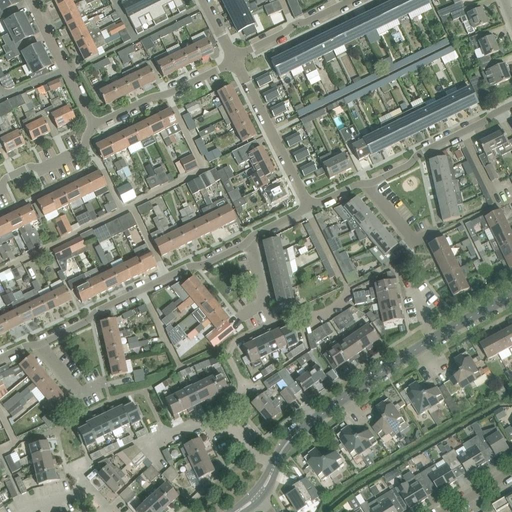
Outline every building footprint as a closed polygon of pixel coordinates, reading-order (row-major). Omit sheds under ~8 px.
[(0,0),(0,18),(5,16),(2,11),(19,3),(17,0),(0,0)] [(53,0),(58,8),(72,2),(70,0),(53,0)] [(58,8),(62,17),(76,10),(87,5),(97,0),(98,0),(85,0),(74,6),(72,2),(58,8)] [(143,16),(135,0),(131,0),(122,5),(135,30),(141,27),(142,27),(138,19),(143,16)] [(152,21),(153,21),(159,18),(150,0),(135,0),(143,16),(148,14),(152,21)] [(162,7),(167,4),(165,0),(150,0),(159,18),(165,15),(166,15),(162,7)] [(180,0),(165,0),(167,4),(172,2),(176,9),(177,9),(184,6),(180,0)] [(222,0),(228,10),(242,3),(240,0),(222,0)] [(400,0),(399,0),(390,5),(397,19),(407,14),(400,0)] [(413,0),(400,0),(407,14),(418,9),(413,0)] [(427,0),(413,0),(418,9),(429,3),(427,0)] [(228,10),(233,21),(247,14),(252,11),(247,1),(242,3),(228,10)] [(264,7),(268,16),(282,10),(278,1),(264,7)] [(62,17),(67,26),(80,19),(86,16),(84,12),(89,10),(87,5),(76,10),(62,17)] [(390,5),(379,10),(386,24),(397,19),(390,5)] [(184,6),(177,9),(180,14),(186,11),(184,6)] [(451,13),(450,14),(453,21),(460,18),(462,24),(469,21),(473,29),(487,24),(481,9),(470,13),(467,7),(469,6),(451,13)] [(440,18),(450,14),(451,13),(448,7),(437,12),(440,18)] [(379,10),(368,15),(375,29),(386,24),(379,10)] [(114,13),(111,14),(114,21),(120,18),(117,12),(114,13)] [(22,14),(5,23),(10,34),(27,25),(26,22),(26,21),(24,17),(23,17),(22,14)] [(247,14),(233,21),(238,32),(253,25),(247,14)] [(368,15),(358,20),(365,34),(375,29),(368,15)] [(189,17),(182,21),(185,27),(192,23),(189,17)] [(67,26),(71,35),(85,28),(96,23),(93,18),(83,23),(80,19),(67,26)] [(358,20),(347,25),(354,40),(365,34),(358,20)] [(185,27),(182,21),(175,25),(178,31),(185,27)] [(71,35),(75,43),(89,37),(100,31),(96,23),(85,28),(71,35)] [(75,43),(80,52),(126,29),(122,23),(114,27),(113,25),(100,31),(89,37),(75,43)] [(10,34),(2,38),(6,45),(8,44),(9,47),(12,52),(25,46),(22,41),(33,36),(31,33),(32,32),(30,28),(29,28),(27,25),(10,34)] [(347,25),(336,30),(343,45),(346,51),(357,45),(354,40),(347,25)] [(141,27),(135,30),(137,35),(144,32),(141,27)] [(126,29),(80,52),(84,61),(98,55),(96,50),(121,37),(124,43),(131,40),(126,29)] [(165,29),(157,33),(160,39),(166,50),(168,49),(167,47),(171,45),(166,36),(168,35),(165,29)] [(336,30),(326,36),(333,50),(343,45),(336,30)] [(160,39),(157,33),(150,37),(149,36),(141,41),(142,43),(145,50),(146,52),(155,47),(153,43),(160,39)] [(480,34),(471,38),(468,39),(474,52),(477,59),(479,58),(482,65),(491,61),(489,55),(498,51),(492,37),(481,41),(479,35),(481,34),(480,34)] [(326,36),(315,41),(322,55),(333,50),(326,36)] [(213,37),(194,46),(201,60),(214,53),(211,47),(217,44),(213,37)] [(447,39),(435,44),(438,50),(449,44),(447,39)] [(315,41),(304,46),(311,60),(322,55),(315,41)] [(435,44),(425,49),(427,55),(438,50),(435,44)] [(6,55),(5,56),(8,62),(15,58),(22,54),(28,64),(45,55),(40,45),(28,51),(25,46),(12,52),(6,55)] [(132,46),(125,49),(129,56),(136,52),(132,46)] [(194,46),(182,52),(188,66),(201,60),(194,46)] [(304,46),(294,51),(301,66),(303,71),(308,81),(319,76),(311,60),(304,46)] [(441,58),(455,51),(452,46),(438,53),(441,58)] [(129,56),(125,49),(117,54),(121,60),(121,59),(124,65),(130,62),(128,56),(129,56)] [(425,49),(414,55),(417,60),(427,55),(425,49)] [(294,51),(283,56),(290,71),(292,76),(303,71),(301,66),(294,51)] [(182,52),(169,58),(176,72),(188,66),(182,52)] [(428,58),(430,63),(441,58),(438,53),(428,58)] [(45,55),(28,64),(33,75),(29,76),(31,81),(48,73),(46,68),(50,66),(45,55)] [(176,72),(169,58),(162,62),(159,55),(154,58),(157,64),(163,78),(176,72)] [(414,55),(403,60),(406,65),(417,60),(414,55)] [(278,75),(281,80),(282,82),(293,77),(292,76),(290,71),(283,56),(272,62),(278,75)] [(107,58),(100,62),(103,69),(111,65),(107,58)] [(428,58),(417,63),(420,69),(430,63),(428,58)] [(403,60),(393,65),(395,70),(406,65),(403,60)] [(93,66),(96,72),(103,69),(100,62),(93,66)] [(417,63),(407,68),(409,74),(420,69),(417,63)] [(480,67),(485,79),(488,88),(510,79),(503,64),(492,69),(490,63),(480,66),(480,67)] [(393,65),(382,70),(385,76),(395,70),(393,65)] [(355,69),(361,81),(364,86),(374,81),(371,76),(369,71),(362,74),(359,67),(355,69)] [(121,74),(124,80),(131,93),(143,87),(137,74),(134,68),(121,74)] [(149,68),(137,74),(143,87),(156,81),(149,68)] [(402,77),(407,87),(414,84),(409,74),(407,68),(396,74),(398,79),(402,77)] [(382,70),(371,76),(374,81),(385,76),(382,70)] [(11,89),(16,87),(9,74),(4,76),(0,78),(0,82),(2,86),(4,89),(8,90),(11,89)] [(268,74),(255,80),(259,89),(272,82),(268,74)] [(396,74),(385,79),(387,84),(398,79),(396,74)] [(385,79),(374,84),(377,89),(381,88),(384,94),(390,90),(387,84),(385,79)] [(47,85),(51,92),(61,87),(58,80),(47,85)] [(113,86),(112,86),(118,100),(131,93),(124,80),(120,82),(119,83),(113,86)] [(361,81),(350,86),(353,91),(364,86),(361,81)] [(470,82),(446,91),(448,96),(472,86),(470,82)] [(374,84),(363,89),(366,95),(377,89),(374,84)] [(472,87),(478,99),(483,97),(478,84),(472,87)] [(51,92),(47,85),(43,87),(46,93),(48,92),(52,101),(50,102),(52,106),(48,109),(44,110),(47,117),(51,115),(53,120),(57,129),(66,125),(54,100),(55,100),(51,92)] [(118,100),(112,86),(99,92),(106,106),(118,100)] [(216,102),(219,107),(224,106),(237,99),(230,86),(217,93),(221,100),(216,102)] [(353,91),(350,86),(346,88),(340,91),(342,96),(353,91)] [(275,88),(262,95),(266,103),(280,97),(275,88)] [(363,89),(353,94),(356,100),(366,95),(363,89)] [(469,89),(458,94),(465,108),(477,103),(469,89)] [(340,91),(329,96),(331,102),(342,96),(340,91)] [(353,94),(342,100),(345,105),(356,100),(353,94)] [(458,94),(448,99),(455,114),(465,108),(458,94)] [(21,95),(8,101),(12,110),(25,105),(21,95)] [(329,96),(318,102),(321,107),(331,102),(329,96)] [(311,105),(307,107),(310,112),(321,107),(318,102),(316,97),(308,101),(311,105)] [(59,98),(55,100),(54,100),(66,125),(75,120),(69,106),(64,109),(59,98)] [(435,98),(424,103),(422,98),(412,102),(414,108),(427,102),(429,106),(437,103),(435,98)] [(218,108),(224,120),(230,118),(243,111),(237,99),(224,106),(219,107),(218,108)] [(448,99),(437,104),(444,119),(455,114),(448,99)] [(345,105),(342,100),(327,107),(330,113),(345,105)] [(0,105),(0,116),(1,118),(9,135),(16,149),(25,145),(18,131),(13,134),(5,115),(13,112),(12,110),(8,101),(0,105)] [(185,107),(189,114),(200,108),(196,101),(185,107)] [(283,103),(270,109),(274,118),(287,112),(283,103)] [(424,104),(413,109),(423,129),(433,124),(426,110),(424,104)] [(437,104),(426,110),(433,124),(444,119),(437,104)] [(310,112),(307,107),(296,112),(299,117),(310,112)] [(382,124),(403,114),(401,108),(380,118),(382,124)] [(170,109),(158,115),(172,145),(177,143),(173,135),(181,132),(178,124),(175,118),(170,109)] [(325,115),(323,109),(312,115),(314,120),(325,115)] [(413,109),(402,114),(412,135),(423,129),(413,109)] [(33,110),(29,112),(34,123),(41,137),(50,133),(43,119),(39,121),(33,110)] [(232,123),(236,130),(249,123),(243,111),(230,118),(224,120),(227,126),(232,123)] [(34,123),(29,112),(25,114),(27,119),(22,122),(25,128),(27,132),(32,141),(41,137),(34,123)] [(183,117),(187,124),(193,121),(190,117),(189,114),(183,117)] [(402,114),(392,120),(394,125),(401,140),(412,135),(402,114)] [(158,115),(145,121),(153,136),(160,133),(167,147),(172,145),(158,115)] [(300,120),(303,126),(314,120),(312,115),(300,120)] [(9,135),(1,118),(0,118),(0,128),(2,132),(0,132),(0,140),(6,154),(16,149),(9,135)] [(381,125),(384,131),(391,145),(401,140),(394,125),(392,120),(381,125)] [(133,127),(140,143),(153,136),(145,121),(133,127)] [(193,121),(187,124),(190,132),(196,129),(193,121)] [(249,123),(236,130),(243,143),(256,136),(249,123)] [(307,125),(304,127),(306,131),(308,136),(309,138),(313,137),(310,131),(307,125)] [(212,126),(202,131),(202,132),(199,134),(201,138),(215,132),(212,126)] [(131,154),(143,148),(140,143),(133,127),(120,134),(128,149),(131,154)] [(346,128),(339,132),(344,143),(351,140),(346,128)] [(384,131),(373,136),(380,150),(391,145),(384,131)] [(511,148),(504,131),(492,137),(498,149),(503,146),(507,154),(511,151),(511,148)] [(369,155),(362,141),(358,132),(352,135),(356,144),(351,146),(358,161),(369,155)] [(298,133),(285,140),(289,148),(302,142),(298,133)] [(115,155),(128,149),(120,134),(108,140),(115,155)] [(373,136),(362,141),(369,155),(380,150),(373,136)] [(498,149),(492,137),(480,142),(486,154),(479,157),(485,168),(492,182),(499,179),(491,162),(496,159),(492,152),(498,149)] [(195,141),(198,149),(204,146),(201,138),(195,141)] [(103,161),(115,155),(108,140),(95,146),(103,161)] [(204,146),(198,149),(202,156),(205,155),(208,163),(212,162),(222,157),(218,148),(208,153),(206,149),(215,146),(213,142),(204,146)] [(248,144),(234,151),(238,159),(244,156),(243,154),(252,150),(248,144)] [(246,155),(253,167),(257,165),(268,160),(261,147),(253,152),(246,155)] [(305,147),(292,154),(296,163),(310,156),(305,147)] [(462,150),(468,162),(472,159),(467,148),(462,150)] [(344,154),(333,159),(340,174),(351,169),(344,154)] [(181,162),(187,174),(198,169),(192,156),(181,162)] [(430,161),(433,174),(454,169),(451,156),(430,161)] [(119,161),(122,169),(127,178),(131,175),(126,165),(123,159),(119,161)] [(324,168),(326,173),(329,179),(340,174),(333,159),(322,165),(324,168)] [(472,171),(473,173),(478,171),(472,159),(468,162),(472,171)] [(257,190),(259,189),(269,184),(265,177),(274,172),(268,160),(257,165),(253,167),(256,174),(250,177),(257,190)] [(117,171),(122,169),(119,161),(114,164),(117,171)] [(312,162),(299,169),(304,177),(317,170),(312,162)] [(138,170),(142,177),(147,175),(144,167),(138,170)] [(152,167),(147,169),(149,174),(151,177),(156,175),(154,172),(154,171),(152,167)] [(162,167),(154,171),(154,172),(156,175),(160,185),(161,186),(169,183),(162,167)] [(317,177),(326,173),(324,168),(315,173),(317,177)] [(204,189),(209,197),(213,195),(209,187),(216,184),(215,182),(221,180),(217,172),(215,169),(198,177),(199,178),(204,189)] [(217,172),(221,180),(222,182),(228,180),(223,169),(217,172)] [(435,186),(452,182),(456,181),(454,169),(433,174),(435,186)] [(474,186),(479,184),(483,182),(478,171),(473,173),(468,175),(474,186)] [(99,172),(87,178),(94,193),(97,198),(108,192),(106,187),(107,187),(99,172)] [(146,180),(151,190),(160,185),(156,175),(151,177),(146,180)] [(87,178),(74,184),(81,199),(94,193),(87,178)] [(204,189),(199,178),(186,184),(192,195),(204,189)] [(222,182),(232,203),(237,201),(232,191),(234,191),(228,180),(222,182)] [(435,186),(438,198),(455,194),(452,182),(435,186)] [(479,184),(484,195),(489,193),(483,182),(479,184)] [(117,189),(124,203),(136,197),(129,183),(117,189)] [(74,184),(62,190),(69,205),(81,199),(74,184)] [(269,184),(259,189),(262,195),(265,194),(268,198),(272,207),(279,204),(277,201),(286,197),(280,184),(271,189),(269,184)] [(62,190),(49,196),(57,211),(69,205),(62,190)] [(104,205),(107,213),(117,209),(110,193),(105,196),(108,203),(107,203),(107,204),(104,205)] [(489,193),(484,195),(485,197),(490,206),(494,204),(489,193)] [(438,198),(441,210),(458,206),(455,194),(438,198)] [(57,211),(49,196),(37,202),(44,217),(57,211)] [(343,209),(351,218),(365,207),(356,197),(347,205),(344,208),(343,209)] [(243,198),(237,201),(232,203),(238,216),(241,212),(242,206),(246,204),(243,198)] [(141,216),(153,210),(153,208),(150,202),(137,208),(141,216)] [(187,216),(198,239),(211,233),(203,218),(198,220),(194,213),(192,214),(189,207),(188,207),(186,203),(182,205),(184,209),(187,216)] [(88,212),(88,213),(93,211),(90,204),(85,206),(88,212)] [(158,205),(153,208),(153,210),(157,218),(159,221),(164,218),(158,205)] [(17,212),(27,233),(31,240),(34,248),(35,249),(42,245),(34,229),(32,230),(29,224),(37,221),(29,206),(17,212)] [(216,212),(223,227),(236,221),(228,206),(216,212)] [(458,206),(441,210),(444,222),(461,218),(458,206)] [(351,218),(359,228),(373,217),(365,207),(351,218)] [(184,209),(179,212),(183,219),(187,216),(184,209)] [(486,231),(491,228),(507,221),(502,210),(489,217),(488,214),(480,218),(486,231)] [(17,212),(4,218),(12,233),(19,229),(22,235),(27,233),(17,212)] [(92,221),(88,212),(76,218),(80,227),(92,221)] [(203,218),(211,233),(223,227),(216,212),(203,218)] [(118,220),(124,232),(127,238),(131,236),(127,230),(136,225),(130,213),(118,220)] [(65,215),(60,218),(68,234),(75,230),(72,226),(70,227),(65,215)] [(198,239),(187,216),(183,219),(181,220),(184,227),(179,230),(186,245),(198,239)] [(316,220),(322,231),(326,229),(321,217),(316,220)] [(359,228),(367,237),(381,226),(373,217),(359,228)] [(0,238),(12,233),(4,218),(0,219),(0,238)] [(68,234),(60,218),(55,220),(59,228),(57,229),(61,237),(68,234)] [(112,238),(124,232),(118,220),(106,226),(112,238)] [(491,228),(496,239),(511,231),(507,221),(491,228)] [(158,231),(163,229),(159,222),(154,224),(158,231)] [(473,227),(470,222),(466,224),(468,229),(472,238),(477,235),(473,227)] [(304,226),(309,236),(314,234),(309,223),(304,226)] [(106,226),(93,232),(99,244),(112,238),(106,226)] [(367,237),(375,247),(389,235),(381,226),(367,237)] [(322,231),(327,242),(331,240),(336,237),(333,231),(328,233),(326,229),(322,231)] [(179,230),(166,236),(174,251),(186,245),(179,230)] [(496,239),(501,249),(511,243),(511,231),(496,239)] [(309,236),(315,247),(319,244),(314,234),(309,236)] [(389,235),(375,247),(383,257),(397,245),(389,235)] [(174,251),(166,236),(154,242),(161,257),(174,251)] [(87,252),(85,247),(80,237),(68,243),(73,253),(75,257),(87,252)] [(430,245),(435,256),(450,248),(445,238),(430,245)] [(263,243),(266,255),(281,252),(281,251),(278,239),(263,243)] [(25,243),(29,252),(35,249),(34,248),(31,240),(25,243)] [(327,242),(332,253),(337,251),(331,240),(327,242)] [(7,243),(2,246),(8,258),(10,261),(15,259),(11,251),(7,243)] [(52,251),(53,254),(57,261),(73,253),(68,243),(52,251)] [(511,243),(501,249),(506,259),(511,256),(511,243)] [(317,252),(320,257),(324,255),(319,244),(315,247),(315,248),(310,251),(312,255),(317,252)] [(0,253),(4,261),(8,258),(2,246),(0,246),(0,253)] [(477,248),(482,258),(487,256),(482,246),(477,248)] [(109,264),(105,255),(101,247),(95,249),(104,266),(109,264)] [(266,255),(268,268),(284,264),(290,262),(295,259),(292,247),(287,250),(281,251),(281,252),(266,255)] [(133,251),(137,258),(144,273),(157,267),(149,252),(143,255),(139,248),(133,251)] [(435,256),(440,266),(455,258),(450,248),(435,256)] [(474,249),(469,252),(471,257),(472,256),(475,262),(479,260),(474,249)] [(332,253),(338,264),(342,262),(337,251),(332,253)] [(110,253),(105,255),(109,264),(114,261),(110,253)] [(57,261),(53,254),(48,256),(61,282),(67,280),(57,263),(57,261)] [(320,257),(325,268),(330,265),(324,255),(320,257)] [(485,264),(484,265),(486,269),(490,267),(487,260),(489,259),(487,256),(482,258),(485,264)] [(137,258),(124,264),(132,279),(144,273),(137,258)] [(307,258),(298,261),(300,268),(309,265),(307,258)] [(440,266),(445,276),(460,269),(455,258),(440,266)] [(271,280),(287,276),(293,275),(290,262),(284,264),(268,268),(271,280)] [(342,262),(338,264),(348,284),(359,278),(354,270),(351,271),(347,264),(344,266),(342,262)] [(124,264),(112,270),(119,285),(132,279),(124,264)] [(330,265),(325,268),(330,278),(335,276),(330,265)] [(11,271),(14,279),(16,282),(22,279),(16,268),(11,271)] [(83,275),(84,276),(94,297),(107,291),(100,276),(96,269),(83,275)] [(445,276),(450,286),(465,279),(460,269),(445,276)] [(112,270),(100,276),(107,291),(119,285),(112,270)] [(94,297),(84,276),(71,282),(75,288),(74,288),(82,303),(94,297)] [(271,280),(274,292),(290,288),(287,276),(271,280)] [(369,289),(370,296),(394,291),(393,284),(396,284),(395,276),(387,278),(388,282),(374,285),(375,288),(369,289)] [(177,309),(177,308),(184,303),(203,288),(194,277),(185,283),(184,281),(170,288),(171,288),(180,299),(173,304),(177,309)] [(465,279),(450,286),(455,297),(470,289),(465,279)] [(0,292),(7,307),(12,304),(7,295),(0,281),(0,292)] [(37,281),(31,283),(34,290),(37,292),(41,290),(37,281)] [(52,293),(59,307),(72,301),(65,287),(52,293)] [(203,288),(184,303),(177,308),(181,313),(194,303),(198,309),(211,298),(203,288)] [(290,288),(274,292),(277,305),(293,301),(290,288)] [(28,305),(34,319),(46,313),(34,290),(23,296),(24,298),(28,305)] [(377,299),(378,304),(400,300),(398,290),(394,291),(370,296),(371,300),(377,299)] [(353,294),(352,294),(354,299),(365,297),(364,292),(364,291),(362,292),(353,294)] [(12,304),(15,312),(21,325),(34,319),(28,305),(24,298),(16,302),(12,293),(7,295),(12,304)] [(40,300),(46,313),(59,307),(52,293),(40,300)] [(367,303),(365,297),(354,299),(355,305),(367,303)] [(198,309),(192,314),(201,324),(207,319),(220,309),(211,298),(198,309)] [(375,314),(373,315),(374,316),(380,314),(398,310),(397,305),(401,304),(400,300),(378,304),(379,310),(375,311),(375,314)] [(352,307),(343,313),(349,323),(354,320),(351,316),(359,311),(352,307)] [(220,309),(207,319),(210,323),(211,323),(215,329),(216,330),(226,322),(229,320),(220,309)] [(374,316),(369,319),(372,324),(377,320),(381,319),(383,324),(404,319),(403,315),(400,316),(398,310),(380,314),(374,316)] [(122,316),(124,321),(133,316),(131,311),(122,316)] [(15,312),(2,318),(9,331),(21,325),(15,312)] [(172,313),(166,317),(162,321),(167,328),(165,329),(168,334),(173,329),(169,324),(176,318),(172,313)] [(343,313),(338,316),(342,323),(344,326),(349,323),(343,313)] [(338,316),(333,319),(337,326),(342,323),(338,316)] [(0,335),(9,331),(2,318),(0,318),(0,335)] [(100,322),(103,336),(118,333),(115,319),(100,322)] [(207,319),(201,324),(205,328),(211,323),(210,323),(207,319)] [(234,331),(226,322),(216,330),(215,329),(205,338),(214,348),(234,331)] [(326,323),(321,326),(327,337),(332,334),(326,323)] [(205,328),(201,324),(194,330),(198,334),(205,328)] [(288,325),(279,329),(287,345),(286,346),(288,348),(298,344),(294,335),(296,334),(293,329),(291,330),(288,325)] [(368,325),(359,331),(372,349),(376,346),(374,343),(378,340),(368,325)] [(168,334),(167,334),(169,339),(180,330),(177,326),(173,329),(168,334)] [(312,332),(313,334),(315,344),(322,340),(327,337),(321,326),(316,330),(312,332)] [(511,330),(511,328),(501,334),(509,349),(511,347),(511,330)] [(272,329),(268,330),(278,350),(286,346),(287,345),(279,329),(274,332),(272,329)] [(103,336),(106,350),(121,346),(119,340),(125,338),(125,337),(131,336),(130,330),(118,333),(103,336)] [(266,335),(261,338),(269,354),(278,350),(268,330),(264,332),(266,335)] [(359,331),(351,336),(362,351),(366,348),(368,351),(372,349),(359,331)] [(316,349),(315,344),(313,334),(307,336),(310,350),(316,349)] [(491,339),(499,354),(502,359),(511,354),(509,349),(501,334),(491,339)] [(351,336),(343,342),(355,360),(359,358),(357,355),(362,351),(351,336)] [(254,337),(250,339),(260,359),(269,354),(261,338),(256,341),(254,337)] [(260,359),(250,339),(246,341),(248,344),(242,347),(248,359),(244,360),(246,366),(251,363),(260,359)] [(499,354),(491,339),(480,345),(489,360),(499,354)] [(106,350),(109,363),(124,360),(122,354),(131,352),(130,350),(140,348),(143,347),(143,349),(146,351),(149,351),(147,340),(138,342),(128,345),(121,346),(106,350)] [(334,342),(332,343),(345,362),(350,359),(352,362),(355,360),(343,342),(338,345),(336,342),(334,342)] [(345,362),(332,343),(330,345),(329,347),(331,350),(323,355),(334,370),(345,362)] [(299,347),(290,352),(293,357),(302,352),(299,347)] [(455,360),(462,371),(464,372),(480,362),(482,361),(479,356),(473,360),(467,352),(455,360)] [(23,372),(28,377),(39,368),(30,357),(19,366),(10,370),(0,374),(0,380),(5,378),(5,379),(14,374),(15,377),(23,372)] [(124,360),(109,363),(112,377),(127,374),(127,373),(133,372),(131,364),(125,366),(124,360)] [(203,363),(206,368),(208,374),(212,373),(210,366),(208,361),(203,363)] [(462,371),(461,373),(464,374),(473,389),(477,386),(475,382),(483,377),(484,378),(486,377),(489,381),(494,378),(488,368),(483,370),(482,368),(479,370),(476,367),(481,364),(480,362),(464,372),(462,371)] [(301,367),(302,369),(306,374),(314,385),(319,381),(321,383),(326,379),(325,377),(324,377),(314,363),(309,366),(306,363),(301,367)] [(7,365),(0,368),(0,374),(10,370),(7,365)] [(133,372),(133,373),(135,382),(145,380),(150,378),(150,376),(159,371),(157,367),(149,370),(150,372),(146,373),(146,374),(143,375),(143,370),(133,372)] [(3,406),(7,411),(30,393),(37,388),(48,378),(39,368),(28,377),(33,383),(19,394),(18,393),(3,406)] [(282,380),(288,387),(288,388),(294,383),(284,369),(277,374),(282,380)] [(306,374),(302,369),(296,372),(298,374),(293,378),(303,392),(314,385),(306,374)] [(187,376),(184,370),(180,373),(175,375),(179,383),(184,381),(182,378),(187,376)] [(451,381),(445,385),(451,396),(458,392),(466,387),(469,392),(472,397),(477,395),(473,389),(464,374),(461,373),(450,380),(451,381)] [(219,374),(210,378),(218,395),(231,389),(229,385),(225,386),(219,374)] [(267,390),(282,380),(277,374),(263,383),(267,390)] [(48,378),(37,388),(45,398),(57,389),(48,378)] [(210,378),(201,382),(211,402),(215,400),(213,397),(218,395),(210,378)] [(201,382),(192,387),(200,403),(206,401),(207,404),(211,402),(201,382)] [(408,406),(413,403),(424,396),(424,394),(418,383),(405,391),(410,399),(406,402),(408,406)] [(437,388),(426,394),(426,397),(435,412),(440,410),(437,405),(445,401),(455,417),(462,413),(451,396),(445,385),(438,389),(437,388)] [(192,387),(183,391),(193,411),(197,409),(195,406),(200,403),(192,387)] [(288,388),(288,387),(280,393),(289,405),(297,399),(288,388)] [(57,389),(45,398),(54,409),(66,400),(57,389)] [(183,391),(174,395),(182,412),(188,410),(189,413),(193,411),(183,391)] [(251,404),(259,414),(269,405),(265,400),(269,398),(264,392),(251,404)] [(30,393),(7,411),(12,418),(24,409),(22,407),(27,404),(26,403),(34,396),(30,393)] [(424,396),(413,403),(420,415),(429,410),(434,420),(438,417),(435,412),(426,397),(426,394),(424,394),(424,396)] [(182,412),(174,395),(165,400),(175,420),(179,418),(177,415),(182,412)] [(377,408),(384,418),(387,419),(397,411),(397,412),(401,409),(401,408),(398,405),(395,407),(389,399),(377,408)] [(269,405),(259,414),(268,424),(281,412),(277,407),(280,405),(275,400),(269,405)] [(131,402),(122,407),(130,424),(131,426),(140,421),(138,417),(140,416),(136,407),(134,408),(131,402)] [(115,406),(111,408),(121,428),(130,424),(122,407),(117,409),(115,406)] [(109,413),(104,416),(112,432),(114,436),(123,432),(121,428),(111,408),(108,410),(109,413)] [(494,413),(499,421),(507,416),(502,408),(494,413)] [(384,418),(384,420),(386,421),(400,440),(404,437),(398,429),(406,423),(397,412),(397,411),(387,419),(384,418)] [(42,419),(45,423),(48,427),(56,421),(49,413),(42,419)] [(97,415),(93,417),(103,437),(112,432),(104,416),(99,418),(97,415)] [(91,422),(86,424),(94,441),(103,437),(93,417),(90,419),(91,422)] [(386,421),(384,420),(373,428),(382,440),(390,434),(396,443),(400,440),(386,421)] [(478,422),(472,426),(475,431),(481,427),(478,422)] [(94,441),(86,424),(77,429),(79,434),(77,435),(82,444),(84,443),(86,448),(95,443),(94,441)] [(342,451),(346,448),(357,440),(357,438),(350,427),(348,428),(344,431),(337,436),(343,444),(339,447),(342,451)] [(147,435),(144,429),(135,434),(137,439),(147,435)] [(370,430),(359,438),(359,440),(369,455),(372,459),(375,457),(375,455),(373,452),(370,448),(378,443),(370,430)] [(477,436),(479,438),(486,451),(492,447),(497,457),(509,449),(504,441),(499,433),(486,437),(482,431),(477,435),(477,436)] [(471,450),(468,453),(477,469),(487,463),(486,462),(486,463),(481,454),(486,451),(479,438),(477,436),(470,441),(471,450)] [(28,442),(31,456),(49,452),(46,438),(28,442)] [(129,444),(126,438),(121,441),(122,443),(118,445),(120,448),(124,446),(129,444)] [(357,440),(346,448),(354,460),(362,454),(365,458),(369,455),(359,440),(359,438),(357,438),(357,440)] [(188,458),(205,450),(199,439),(184,446),(189,457),(188,458)] [(122,452),(131,461),(141,452),(135,445),(126,450),(122,452)] [(162,452),(167,463),(173,460),(167,449),(162,452)] [(310,473),(314,470),(324,462),(324,460),(317,449),(305,458),(311,466),(307,469),(310,473)] [(190,463),(193,469),(209,461),(204,451),(205,450),(188,458),(184,460),(187,465),(190,463)] [(452,451),(448,454),(457,469),(463,465),(468,473),(470,471),(471,473),(477,469),(468,453),(459,458),(455,450),(452,451)] [(92,461),(102,457),(99,451),(90,456),(92,461)] [(31,456),(34,466),(55,460),(54,456),(51,457),(49,452),(31,456)] [(141,452),(131,461),(137,468),(140,465),(147,458),(141,452)] [(337,452),(326,460),(326,463),(339,481),(343,478),(343,477),(341,474),(338,470),(346,464),(337,452)] [(435,465),(439,470),(448,486),(458,481),(457,480),(452,472),(457,469),(448,454),(445,456),(442,457),(443,460),(435,465)] [(5,458),(9,468),(15,466),(14,464),(10,455),(5,458)] [(97,475),(106,485),(121,471),(116,466),(114,468),(106,459),(97,464),(98,466),(97,467),(101,471),(97,475)] [(34,466),(36,475),(54,471),(53,465),(56,465),(55,460),(34,466)] [(324,462),(314,470),(322,482),(330,476),(333,480),(339,487),(342,484),(339,481),(326,463),(326,460),(324,460),(324,462)] [(15,466),(9,468),(12,473),(17,471),(21,468),(18,461),(14,464),(15,466)] [(209,461),(193,469),(198,480),(201,486),(209,479),(208,475),(214,472),(209,461)] [(427,470),(421,474),(428,486),(434,483),(439,490),(441,489),(442,490),(448,486),(439,470),(435,465),(427,470)] [(143,474),(147,478),(155,470),(151,466),(143,474)] [(171,467),(167,471),(175,479),(179,475),(171,467)] [(398,469),(392,473),(384,477),(388,484),(402,476),(398,469)] [(155,470),(147,478),(151,483),(157,477),(159,474),(155,470)] [(54,471),(36,475),(38,485),(60,480),(59,476),(55,477),(54,471)] [(121,471),(106,485),(115,494),(128,482),(123,478),(125,476),(121,471)] [(175,479),(167,471),(162,475),(164,476),(170,483),(175,479)] [(421,474),(407,482),(420,504),(429,498),(428,498),(423,490),(428,486),(421,474)] [(296,491),(288,496),(297,511),(300,511),(307,508),(308,507),(306,503),(312,499),(313,502),(322,496),(307,478),(301,482),(302,483),(294,487),(296,491)] [(22,482),(16,484),(22,495),(27,492),(22,482)] [(406,482),(392,491),(399,504),(405,500),(410,508),(412,507),(413,508),(420,504),(407,482),(406,482)] [(165,483),(158,490),(171,504),(181,495),(178,491),(175,493),(165,483)] [(13,486),(7,488),(12,499),(18,497),(13,486)] [(147,493),(150,497),(164,511),(166,511),(169,510),(166,508),(171,504),(158,490),(154,486),(147,493)] [(119,496),(123,500),(132,492),(128,488),(119,496)] [(392,491),(377,500),(384,511),(396,511),(394,508),(399,504),(392,491)] [(132,492),(123,500),(127,504),(136,496),(132,492)] [(511,493),(493,505),(496,511),(497,511),(510,505),(511,508),(511,493)] [(164,511),(150,497),(143,504),(150,511),(164,511)] [(384,511),(377,500),(369,505),(367,502),(361,506),(356,497),(349,501),(355,511),(362,507),(364,511),(384,511)]
